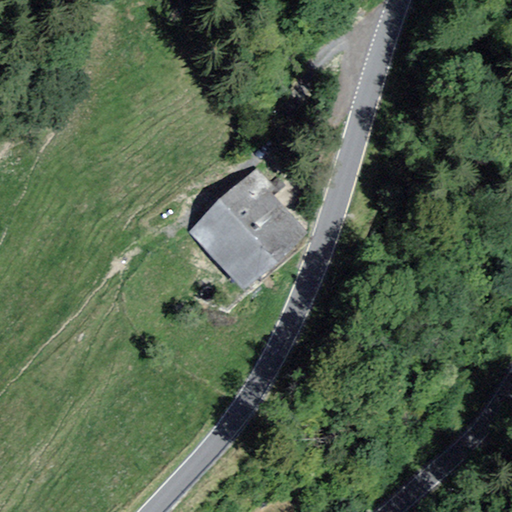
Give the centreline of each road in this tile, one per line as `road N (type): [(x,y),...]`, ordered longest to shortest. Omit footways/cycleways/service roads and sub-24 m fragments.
road 1 (tertiary): [(157,511),(271,374),(325,243),(404,0)]
road 2 (tertiary): [(511,385),(494,415),(392,511)]
